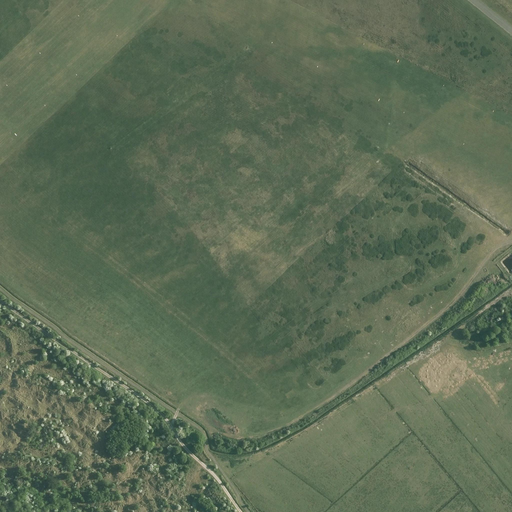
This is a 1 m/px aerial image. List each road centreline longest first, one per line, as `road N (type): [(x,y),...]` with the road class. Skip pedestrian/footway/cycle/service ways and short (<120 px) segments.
road 1 (track): [(511,244),(493,252),(444,311),(339,394),(277,431),(238,437)]
road 2 (track): [(0,300),(166,418),(238,511)]
